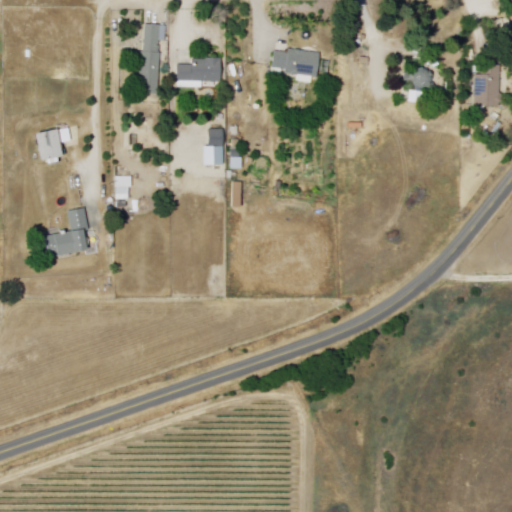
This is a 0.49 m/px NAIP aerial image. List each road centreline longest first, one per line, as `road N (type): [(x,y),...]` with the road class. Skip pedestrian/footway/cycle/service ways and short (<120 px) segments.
road 1 (secondary): [(511,176),(439,263),(376,311),(0,451)]
road 2 (residential): [(114,0),(101,22),(95,181)]
